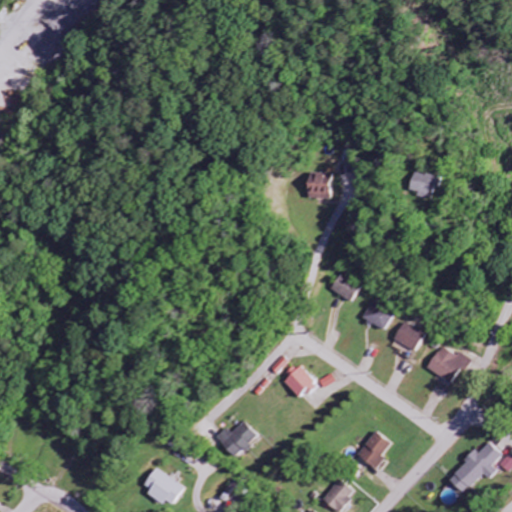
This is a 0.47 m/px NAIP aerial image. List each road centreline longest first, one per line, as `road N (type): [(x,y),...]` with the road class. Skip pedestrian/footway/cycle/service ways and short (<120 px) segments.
road 1 (residential): [(24,511),(120,383),(147,313),(255,178)]
road 2 (residential): [(448,440),(300,336)]
road 3 (residential): [(465,410),(511,295)]
